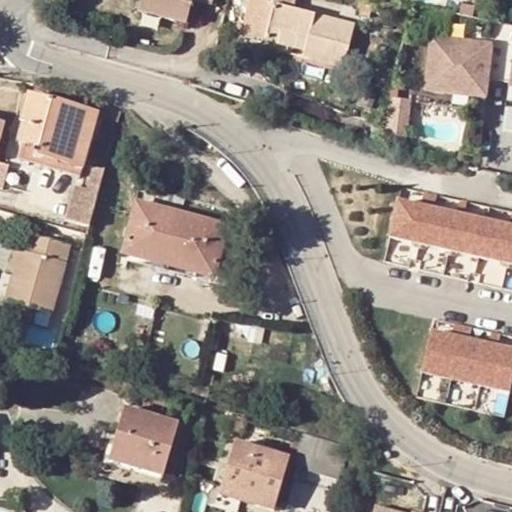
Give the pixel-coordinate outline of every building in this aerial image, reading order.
[(134,0),(135,1),(185,14),(188,0),(134,0)] [(271,22),(309,32),(304,48),(303,52),(341,62),(353,20),(279,0),(246,0),(239,28),(268,35),(271,22)] [(511,34),(510,35),(511,17),(511,14),(490,10),(487,33),(427,24),(419,78),(479,87),(484,55),(506,58),(503,76),(511,76),(511,34)] [(268,35),(267,38),(304,48),(309,32),(271,22),(268,35)] [(69,155),(90,162),(105,115),(32,93),(26,110),(40,114),(37,125),(31,124),(26,143),(43,148),(40,156),(66,164),(69,155)] [(394,95),(388,133),(410,136),(415,98),(394,95)] [(109,120),(125,124),(128,115),(113,108),(109,120)] [(21,158),(86,177),(90,162),(69,155),(66,164),(40,156),(43,148),(26,143),(21,158)] [(72,221),(93,227),(107,183),(86,177),(72,221)] [(391,238),(511,262),(511,219),(400,197),(391,238)] [(195,275),(213,281),(229,228),(141,201),(125,253),(145,259),(146,256),(197,271),(195,275)] [(32,227),(27,245),(20,242),(12,265),(3,292),(47,307),(69,240),(32,227)] [(6,263),(12,265),(20,242),(14,241),(6,263)] [(511,344),(435,326),(424,371),(511,392),(511,344)] [(175,421),(123,405),(108,453),(160,469),(175,421)] [(341,443),(299,429),(291,460),(341,475),(341,443)] [(254,488),(252,495),(272,501),(287,450),(234,435),(222,479),(254,488)] [(254,488),(222,479),(220,485),(252,495),(254,488)]
